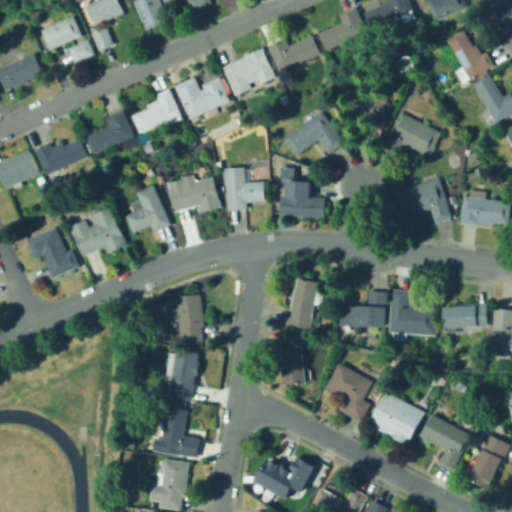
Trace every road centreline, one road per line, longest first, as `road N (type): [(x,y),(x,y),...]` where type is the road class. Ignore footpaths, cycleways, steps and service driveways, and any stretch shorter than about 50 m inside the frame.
road 1 (residential): [(511,32),(493,0),(0,129)]
road 2 (tertiary): [(254,241),(206,250),(0,337)]
road 3 (residential): [(254,241),(220,511)]
road 4 (residential): [(468,511),(237,390)]
road 5 (tertiary): [(511,264),(355,245)]
